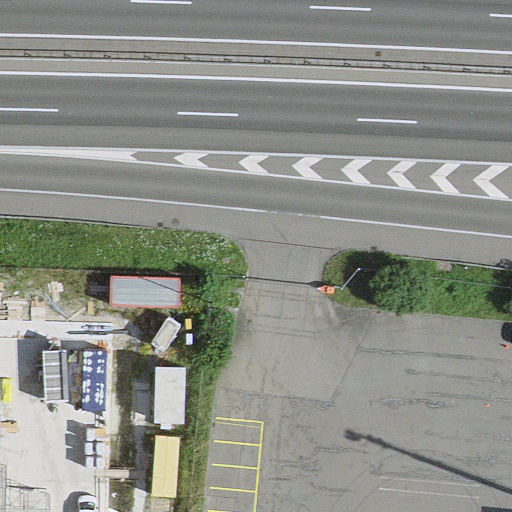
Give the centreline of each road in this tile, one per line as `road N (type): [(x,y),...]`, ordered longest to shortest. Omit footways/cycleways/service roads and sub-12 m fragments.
road 1 (motorway): [(0,182),(511,224)]
road 2 (motorway): [(0,120),(511,133)]
road 3 (motorway): [(511,18),(0,5)]
